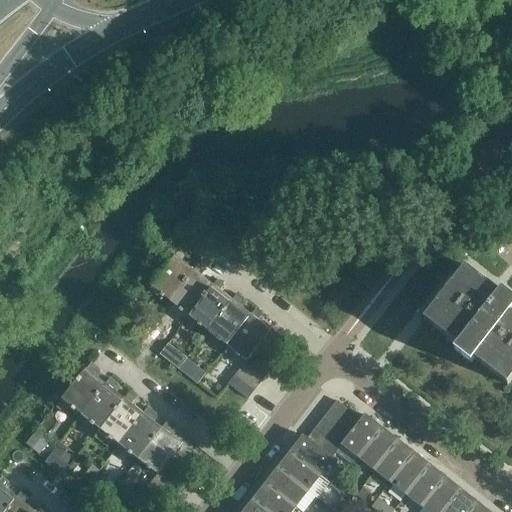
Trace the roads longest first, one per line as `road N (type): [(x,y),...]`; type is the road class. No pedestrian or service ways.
road 1 (residential): [(511,494),(330,355)]
road 2 (secondary): [(0,113),(69,56),(180,0)]
road 3 (residential): [(242,469),(104,362)]
road 4 (residential): [(330,355),(200,253)]
road 5 (residential): [(242,469),(330,355)]
